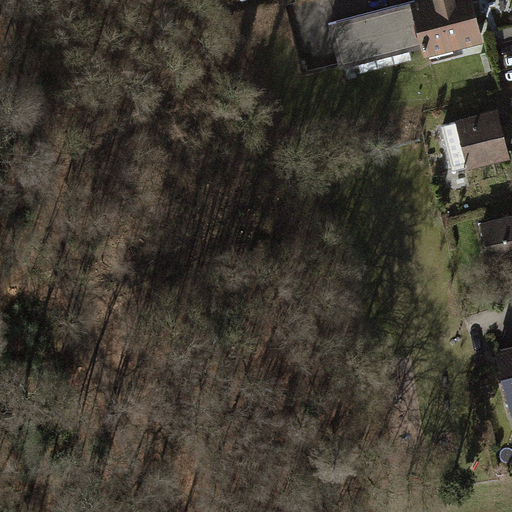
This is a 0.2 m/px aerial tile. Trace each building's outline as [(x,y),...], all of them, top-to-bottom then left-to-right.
[(470,0),(428,0),(411,4),(421,46),(424,57),(480,43),(470,0)] [(411,4),(328,25),(338,67),(421,46),(411,4)] [(511,158),(497,108),(454,121),(469,172),(511,159),(511,158)] [(511,214),(486,221),(498,270),(511,266),(511,214)] [(511,348),(496,352),(511,416),(511,348)]
